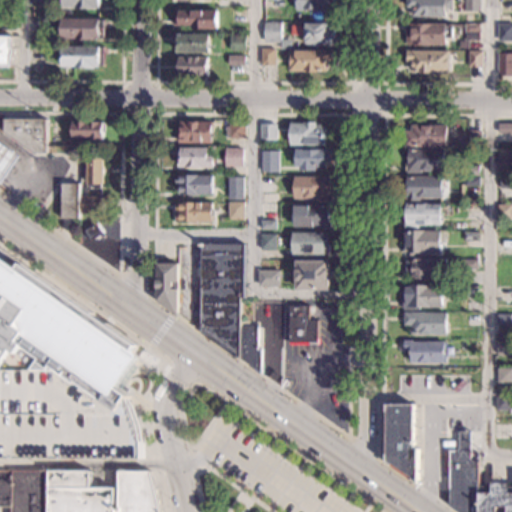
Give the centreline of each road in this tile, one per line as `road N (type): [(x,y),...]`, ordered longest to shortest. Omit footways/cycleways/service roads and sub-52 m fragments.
road 1 (primary): [(0,216),(418,511)]
road 2 (residential): [(358,469),(367,440),(370,0)]
road 3 (residential): [(371,101),(0,100)]
road 4 (residential): [(141,0),(138,283),(126,303)]
road 5 (residential): [(194,353),(165,416),(185,511)]
road 6 (residential): [(511,101),(371,101)]
